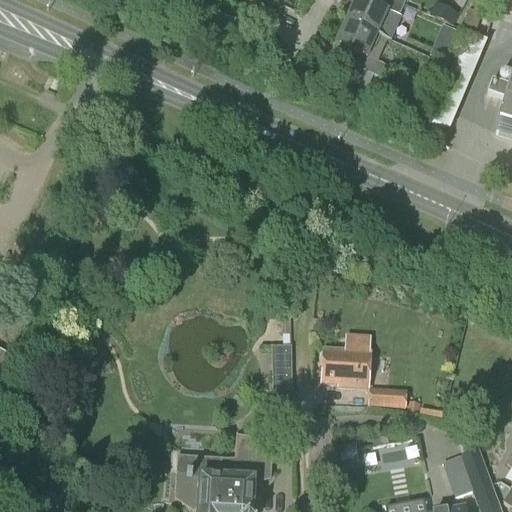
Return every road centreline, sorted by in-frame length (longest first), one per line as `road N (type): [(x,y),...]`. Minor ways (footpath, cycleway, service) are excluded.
road 1 (secondary): [(289,136),(0,8)]
road 2 (secondary): [(0,28),(289,136)]
road 3 (secondary): [(511,236),(289,136)]
